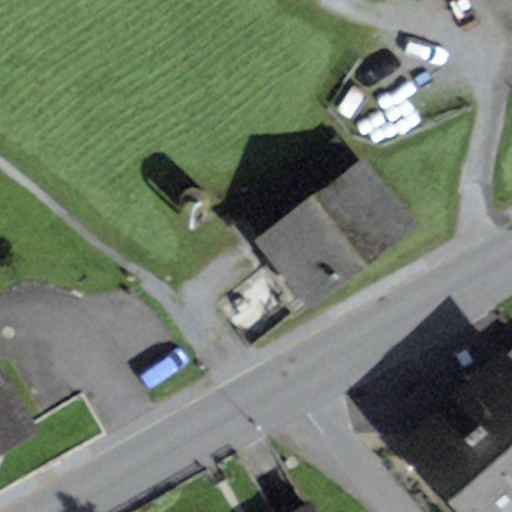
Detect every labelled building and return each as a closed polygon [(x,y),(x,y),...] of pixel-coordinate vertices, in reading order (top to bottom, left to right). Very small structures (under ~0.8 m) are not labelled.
[(511,12),(511,0),(493,0),(505,17),(511,12)] [(249,183),(231,197),(310,298),(405,224),(338,138),(260,198),(249,183)] [(205,212),(208,201),(202,191),(190,189),(181,195),(178,206),(184,216),(196,218),(205,212)] [(511,382),(511,350),(496,364),(501,369),(511,382)] [(479,511),(511,511),(511,382),(501,369),(417,442),(479,511)] [(0,444),(23,431),(0,390),(0,444)]
